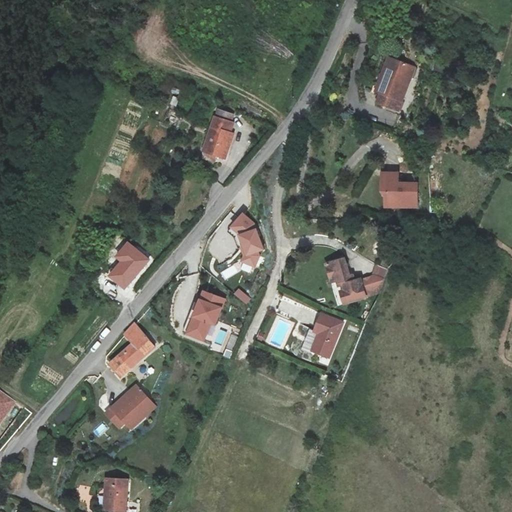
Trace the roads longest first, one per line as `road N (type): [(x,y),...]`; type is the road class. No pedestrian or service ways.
road 1 (unclassified): [(0,468),(293,118),(329,60),(352,0)]
road 2 (unknown): [(286,127),(279,253),(258,343)]
